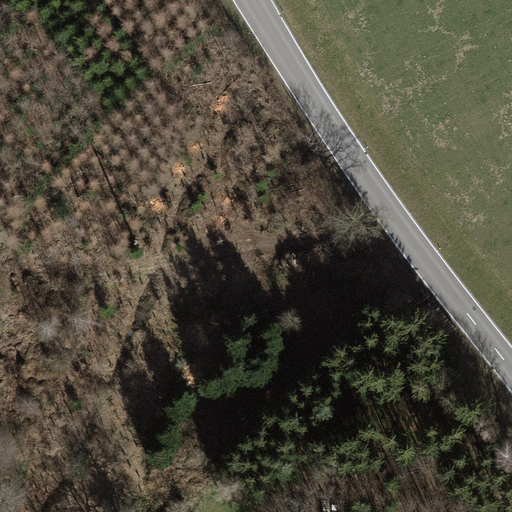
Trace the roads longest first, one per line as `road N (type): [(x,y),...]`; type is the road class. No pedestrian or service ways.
road 1 (tertiary): [(249,0),(327,135),(511,372)]
road 2 (track): [(402,231),(95,265),(36,260),(0,242)]
